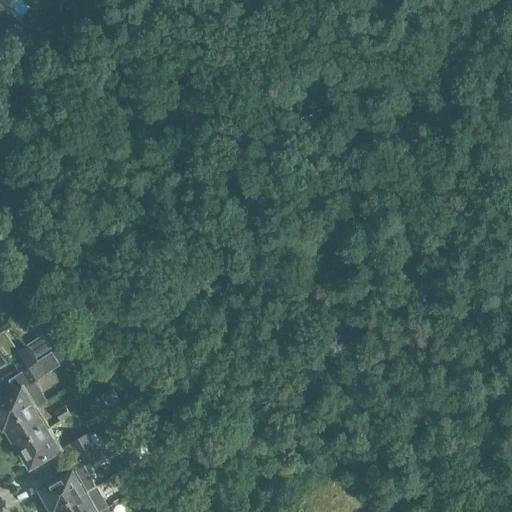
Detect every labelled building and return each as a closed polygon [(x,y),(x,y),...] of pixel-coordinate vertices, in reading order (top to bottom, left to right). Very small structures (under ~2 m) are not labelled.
[(12,14),(4,24),(33,47),(41,37),(12,14)] [(0,258),(17,247),(5,229),(0,232),(0,258)] [(20,250),(0,264),(0,283),(29,264),(20,250)] [(0,320),(0,330),(1,332),(11,326),(5,317),(0,320)] [(65,321),(29,344),(37,356),(73,333),(65,321)] [(29,344),(17,352),(3,332),(0,333),(0,364),(11,357),(21,371),(39,359),(37,356),(29,344)] [(40,361),(39,359),(21,371),(29,385),(61,364),(53,353),(40,361)] [(6,427),(38,408),(25,387),(0,401),(0,422),(4,429),(6,427)] [(72,413),(67,404),(55,412),(60,421),(72,413)] [(12,438),(18,446),(49,426),(38,408),(6,427),(7,429),(6,432),(10,437),(12,438)] [(63,448),(49,426),(18,446),(24,456),(23,459),(27,465),(29,465),(31,468),(63,448)] [(88,432),(70,443),(77,455),(101,442),(95,431),(90,435),(88,432)] [(101,442),(77,455),(80,461),(83,466),(84,465),(113,448),(107,438),(101,442)] [(157,470),(164,466),(156,453),(154,454),(139,463),(148,480),(159,474),(157,470)] [(96,487),(84,465),(83,466),(80,461),(61,471),(65,477),(41,491),(53,511),(55,511),(96,487)] [(96,511),(99,511),(107,506),(96,487),(55,511),(96,511)]
